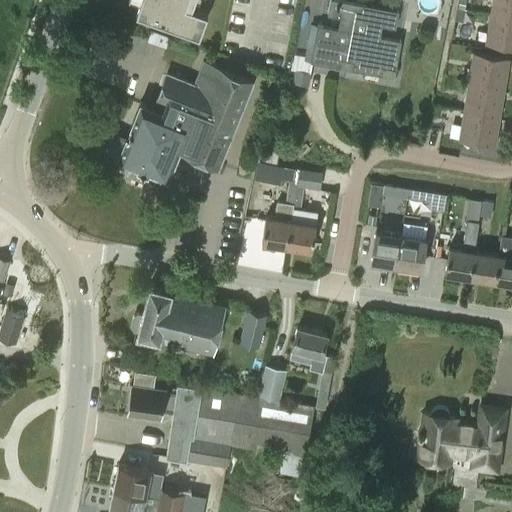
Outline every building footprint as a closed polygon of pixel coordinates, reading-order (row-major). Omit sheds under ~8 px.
[(138,0),(135,9),(200,31),(208,6),(193,1),(192,0),(138,0)] [(353,59),(351,68),(379,73),(381,65),(395,67),(400,39),(379,35),(381,24),(394,27),(397,10),(344,0),(329,0),(327,14),(339,17),(337,28),(317,24),(310,60),(338,65),(340,57),(353,59)] [(511,0),(491,0),(489,13),(511,16),(511,0)] [(511,16),(489,13),(484,42),(511,46),(511,16)] [(468,81),(504,87),(509,59),(473,53),(468,81)] [(307,85),(312,62),(294,58),(288,80),(307,85)] [(218,167),(230,136),(252,79),(202,59),(194,82),(166,71),(155,100),(162,103),(160,109),(140,101),(139,101),(126,136),(114,131),(107,149),(118,154),(118,155),(117,158),(166,177),(167,175),(168,175),(176,155),(180,146),(183,147),(181,152),(218,167)] [(463,110),(500,116),(504,87),(468,81),(463,110)] [(495,145),(500,116),(463,110),(459,139),(495,145)] [(267,136),(262,160),(276,163),(276,162),(280,138),(267,136)] [(302,196),(304,185),(320,188),(322,170),(299,166),(296,181),(289,180),(287,194),(302,196)] [(381,195),(404,198),(406,187),(383,183),(381,195)] [(429,202),(444,204),(446,193),(406,187),(404,198),(429,202)] [(261,241),(286,245),(290,219),(292,207),(301,208),(302,196),(287,194),(286,202),(277,200),(275,216),(265,215),(261,241)] [(473,227),(479,227),(479,217),(493,217),(493,199),(472,199),(473,227)] [(311,249),(315,223),(290,219),(286,245),(311,249)] [(496,253),(492,279),(511,282),(511,255),(511,249),(511,225),(502,223),(499,241),(498,241),(496,253)] [(370,261),(394,264),(399,233),(375,229),(370,261)] [(421,269),(426,237),(399,233),(394,264),(421,269)] [(444,272),(470,276),(475,249),(448,245),(444,272)] [(470,276),(492,279),(496,253),(475,249),(470,276)] [(0,288),(1,286),(9,260),(0,256),(0,288)] [(24,256),(7,304),(32,313),(48,264),(24,256)] [(224,303),(148,284),(136,332),(212,351),(224,303)] [(267,314),(246,308),(238,342),(259,347),(267,314)] [(0,337),(14,342),(22,317),(6,311),(0,328),(0,337)] [(335,357),(326,354),(321,353),(326,333),(319,331),(296,325),(289,357),(310,362),(308,368),(322,371),(314,405),(324,406),(335,357)] [(264,363),(257,396),(278,401),(279,399),(286,369),(264,363)] [(172,409),(174,393),(163,391),(164,388),(153,387),(155,373),(134,370),(128,413),(159,417),(161,407),(172,409)] [(278,401),(257,396),(177,382),(165,455),(186,458),(186,459),(224,465),(226,465),(230,443),(282,452),(279,471),(298,475),(301,455),(305,456),(313,407),(278,401)] [(430,411),(430,412),(430,413),(424,413),(418,455),(448,459),(450,452),(470,455),(469,467),(498,472),(508,406),(482,402),(478,401),(475,422),(454,419),(455,417),(449,416),(449,415),(449,414),(449,413),(448,412),(448,411),(447,410),(447,409),(446,409),(446,408),(445,408),(444,407),(443,407),(442,406),(441,406),(440,406),(439,406),(438,406),(437,406),(436,406),(436,407),(435,407),(434,407),(434,408),(433,408),(432,409),(431,410),(431,411),(430,411)] [(118,463),(113,487),(183,501),(185,491),(156,486),(157,484),(152,483),(154,473),(149,472),(150,469),(118,463)] [(180,511),(183,501),(113,487),(108,511),(115,511),(146,511),(148,503),(152,503),(149,511),(180,511)]
